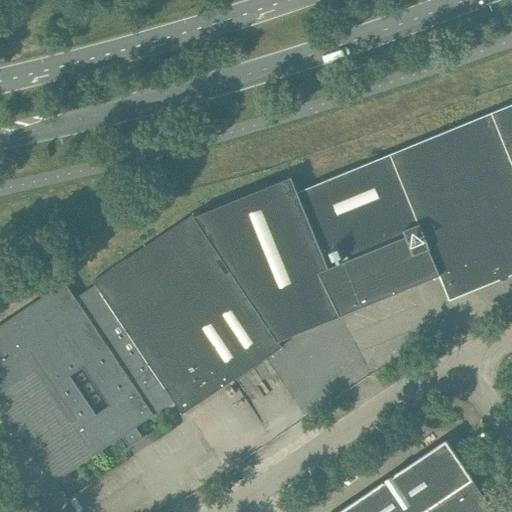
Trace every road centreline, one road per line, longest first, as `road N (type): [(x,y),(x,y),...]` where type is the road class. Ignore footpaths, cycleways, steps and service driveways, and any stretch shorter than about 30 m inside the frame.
road 1 (secondary): [(0,139),(199,89),(460,0)]
road 2 (unclassified): [(225,511),(419,378),(464,357)]
road 3 (secondary): [(266,0),(0,75)]
